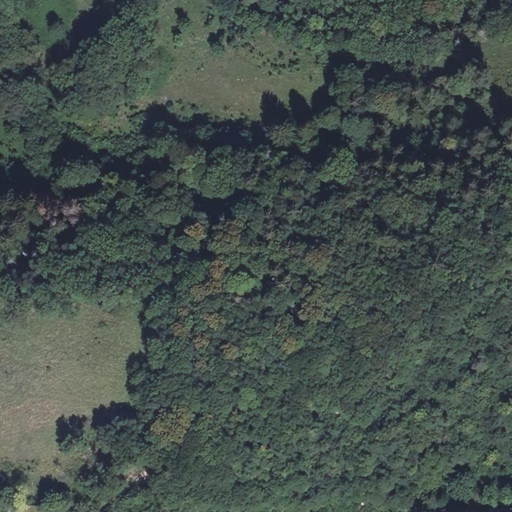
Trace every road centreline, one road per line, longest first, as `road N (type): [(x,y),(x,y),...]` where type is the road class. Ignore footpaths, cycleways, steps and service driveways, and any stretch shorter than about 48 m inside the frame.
road 1 (track): [(511,281),(336,412),(318,413),(279,395),(209,419),(100,511)]
road 2 (track): [(250,0),(297,24),(354,38),(428,29),(511,0)]
